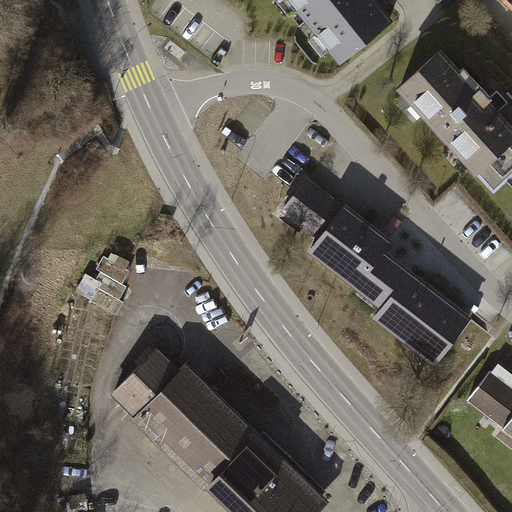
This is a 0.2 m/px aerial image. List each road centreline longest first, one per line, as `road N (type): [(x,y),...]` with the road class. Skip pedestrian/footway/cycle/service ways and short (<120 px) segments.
road 1 (primary): [(445,511),(263,300),(153,115)]
road 2 (residential): [(511,306),(309,95),(282,84),(237,83),(153,115)]
road 3 (primary): [(153,115),(108,0)]
